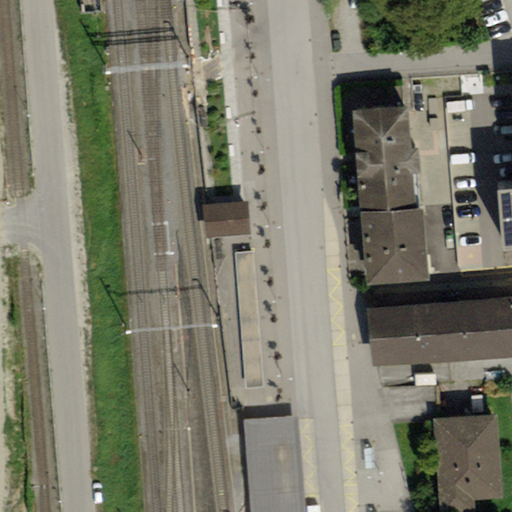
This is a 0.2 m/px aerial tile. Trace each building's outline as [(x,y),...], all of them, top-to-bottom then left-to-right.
[(406,107),(351,111),(359,214),(415,210),(413,175),(420,175),(418,149),(410,150),(406,107)] [(511,189),(497,190),(503,252),(511,250),(511,189)] [(203,199),(205,232),(250,229),(248,195),(203,199)] [(423,209),(415,210),(359,214),(366,293),(429,288),(423,209)] [(253,249),(235,250),(246,385),(263,383),(253,249)] [(511,296),(494,298),(499,358),(511,357),(511,296)] [(499,358),(494,298),(367,308),(372,369),(499,358)] [(496,415),(433,419),(439,511),(466,511),(475,511),(474,500),(501,499),(496,415)] [(305,511),(298,416),(243,420),(250,511),(305,511)]
